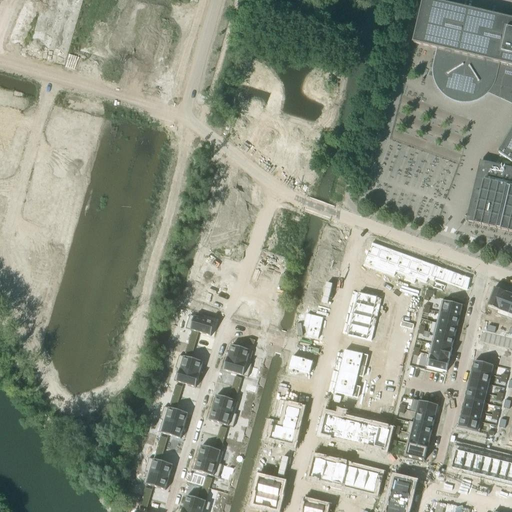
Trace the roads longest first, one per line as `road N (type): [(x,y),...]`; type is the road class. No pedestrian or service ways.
road 1 (residential): [(168,511),(232,295),(278,187)]
road 2 (residential): [(307,445),(365,222)]
road 3 (residential): [(436,482),(485,266)]
road 4 (residential): [(5,230),(51,75)]
road 5 (unknown): [(440,250),(487,111)]
road 6 (residential): [(51,75),(184,111)]
road 7 (unclassified): [(485,266),(365,222)]
road 8 (residential): [(278,187),(184,111)]
